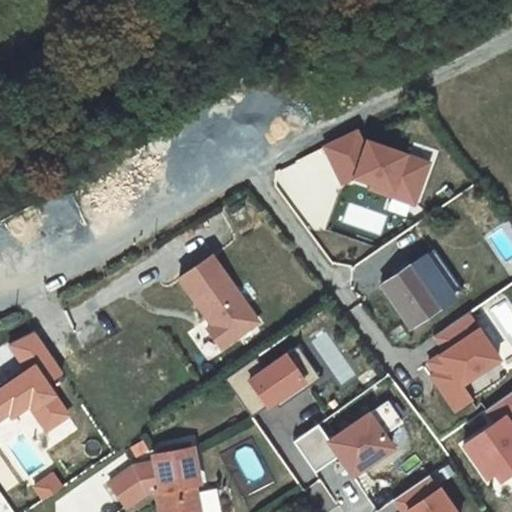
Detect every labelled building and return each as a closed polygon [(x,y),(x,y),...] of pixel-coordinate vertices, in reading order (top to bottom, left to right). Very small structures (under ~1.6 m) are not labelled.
[(336,131),(322,177),(415,207),(430,161),(336,131)] [(209,319),(211,317),(215,323),(208,329),(221,347),(258,321),(212,256),(180,278),(209,319)] [(416,261),(411,264),(423,282),(424,280),(442,306),(446,303),(416,261)] [(381,286),(410,328),(442,306),(424,280),(423,282),(411,264),(381,286)] [(467,314),(429,338),(439,353),(421,364),(454,414),(473,401),(463,385),(498,362),(467,314)] [(200,326),(190,332),(206,358),(216,353),(200,326)] [(255,407),(314,384),(300,348),(241,372),(255,407)] [(511,391),(481,412),(488,423),(457,444),(488,490),(511,474),(511,391)] [(293,440),(312,471),(331,460),(344,481),(393,452),(382,434),(400,424),(386,400),(320,439),(314,428),(293,440)] [(199,484),(193,448),(153,456),(154,462),(134,466),(109,484),(126,508),(145,494),(156,492),(159,511),(199,511),(194,485),(199,484)] [(388,503),(395,511),(453,511),(426,475),(388,503)]
